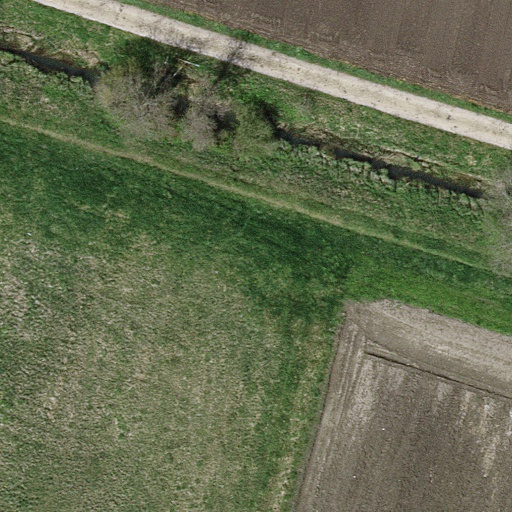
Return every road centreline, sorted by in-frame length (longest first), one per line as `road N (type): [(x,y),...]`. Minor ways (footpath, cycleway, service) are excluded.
road 1 (track): [(511,279),(0,121)]
road 2 (track): [(36,0),(511,149)]
